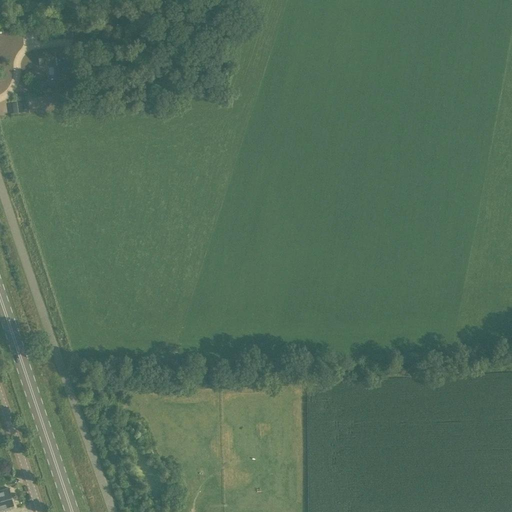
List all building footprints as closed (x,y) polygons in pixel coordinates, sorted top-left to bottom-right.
[(72,38),(71,20),(62,20),(63,39),(72,38)] [(36,33),(35,29),(28,29),(28,30),(27,30),(27,29),(21,30),(22,40),(28,40),(27,33),(28,33),(28,34),(36,33)] [(60,64),(58,49),(50,50),(50,52),(38,54),(39,64),(51,63),(52,65),(60,64)] [(62,77),(75,76),(74,58),(67,58),(67,60),(61,60),(62,68),(60,68),(60,76),(62,76),(62,77)] [(67,87),(75,87),(75,77),(67,77),(67,87)] [(0,511),(14,507),(9,489),(0,490),(0,511)]
